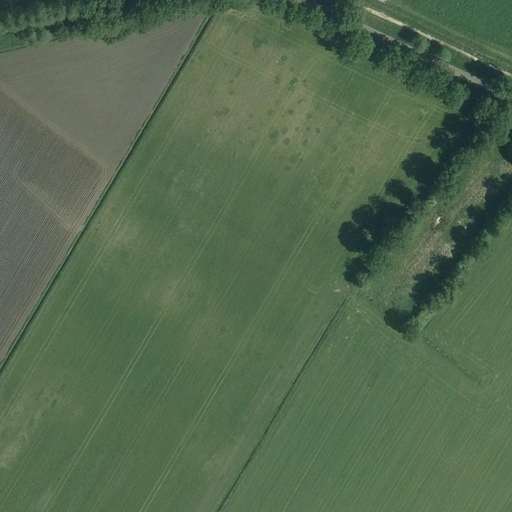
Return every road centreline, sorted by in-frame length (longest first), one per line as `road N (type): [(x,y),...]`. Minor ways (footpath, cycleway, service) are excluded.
road 1 (unclassified): [(511,97),(303,0)]
road 2 (track): [(126,0),(0,29)]
